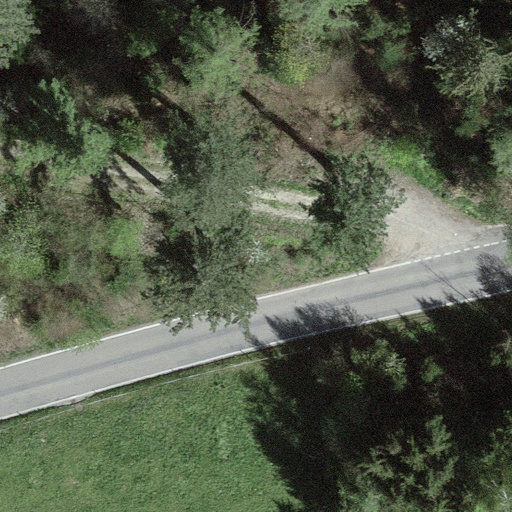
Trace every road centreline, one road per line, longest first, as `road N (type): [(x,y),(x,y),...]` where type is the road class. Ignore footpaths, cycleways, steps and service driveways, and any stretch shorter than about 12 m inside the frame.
road 1 (tertiary): [(511,263),(0,394)]
road 2 (track): [(511,248),(0,166)]
